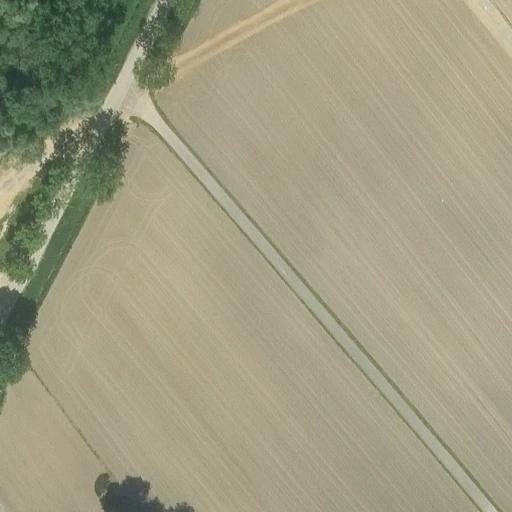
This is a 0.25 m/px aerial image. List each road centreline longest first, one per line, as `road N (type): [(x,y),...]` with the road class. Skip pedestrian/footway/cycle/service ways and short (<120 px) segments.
road 1 (unclassified): [(493,511),(124,75)]
road 2 (unclassified): [(0,312),(124,75)]
